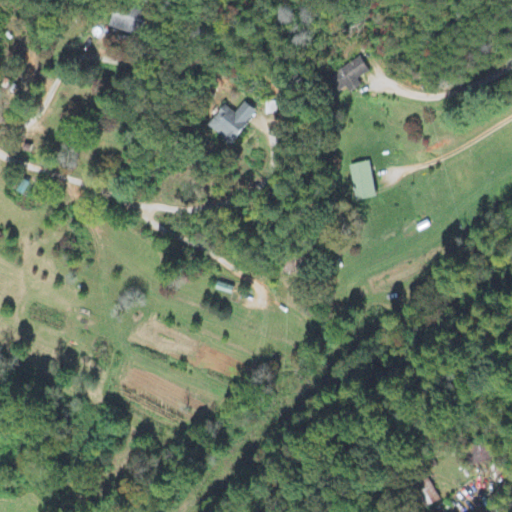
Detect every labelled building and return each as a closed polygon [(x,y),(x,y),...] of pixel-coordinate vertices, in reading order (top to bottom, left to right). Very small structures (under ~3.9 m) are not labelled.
[(111,30),(141,36),(145,14),(115,8),(111,30)] [(338,94),(347,89),(350,95),(362,89),(357,81),(368,75),(360,60),(329,76),(338,94)] [(233,146),(258,114),(245,104),(236,115),(226,107),(210,127),(233,146)] [(350,168),(358,204),(378,199),(370,163),(350,168)] [(417,486),(428,508),(440,501),(429,480),(417,486)]
